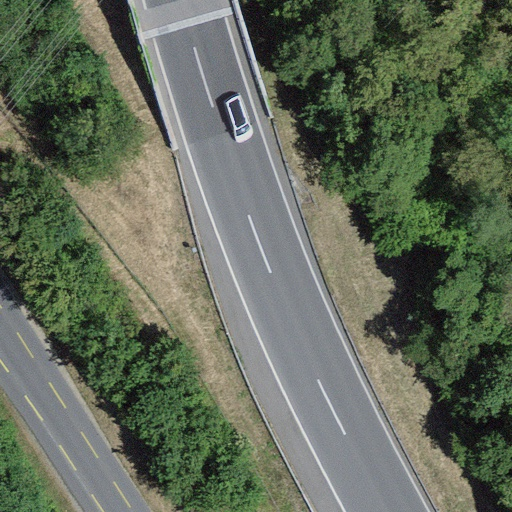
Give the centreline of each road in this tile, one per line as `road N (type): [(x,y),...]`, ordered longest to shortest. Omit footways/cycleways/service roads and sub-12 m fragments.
road 1 (motorway): [(180,0),(255,233),(331,408),(387,511)]
road 2 (unclassified): [(0,332),(118,511)]
